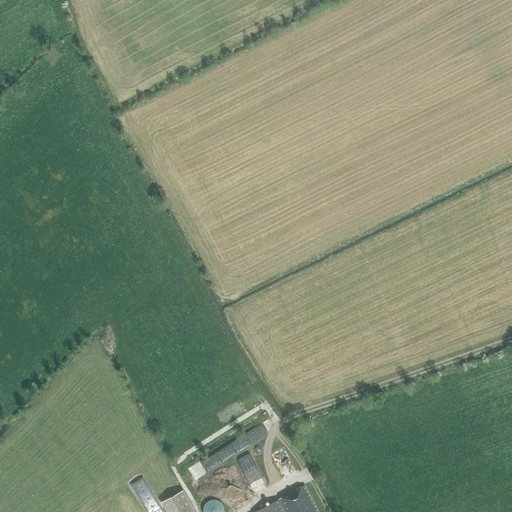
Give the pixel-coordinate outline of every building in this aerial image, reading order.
[(209,418),(196,425),(202,436),(215,429),(209,418)] [(263,422),(188,466),(196,479),(270,435),(263,422)] [(253,511),(318,511),(304,485),(301,487),(279,498),(279,499),(253,511)] [(194,511),(181,490),(160,502),(165,511),(194,511)] [(222,511),(223,510),(222,506),(220,502),(217,500),(212,499),(208,500),(205,502),(203,506),(202,510),(202,511),(222,511)]
